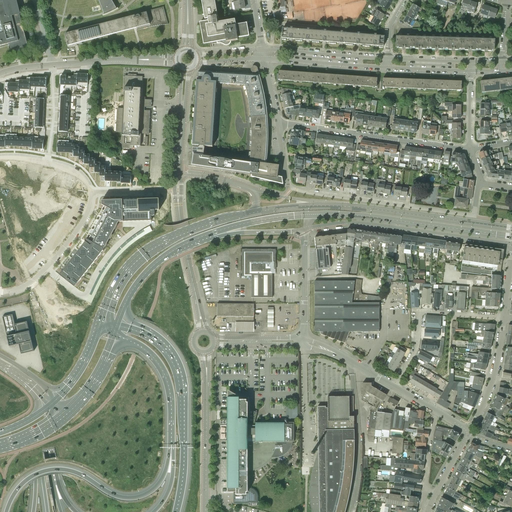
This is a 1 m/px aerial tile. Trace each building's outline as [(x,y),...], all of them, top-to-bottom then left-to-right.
[(0,0),(0,46),(9,44),(10,45),(11,51),(16,50),(21,48),(23,48),(28,46),(23,28),(18,7),(18,6),(16,0),(0,0)] [(98,0),(103,12),(104,15),(103,15),(103,16),(108,14),(113,12),(118,9),(118,8),(117,9),(115,7),(111,0),(98,0)] [(204,43),(221,40),(226,39),(226,42),(238,40),(237,37),(248,35),(246,24),(235,26),(234,20),(218,23),(217,17),(214,0),(203,2),(206,19),(208,19),(208,21),(201,23),(204,43)] [(384,0),(382,0),(379,5),(388,10),(391,4),(384,0)] [(463,11),(467,12),(471,2),(465,0),(463,0),(461,7),(460,9),(463,10),(463,11)] [(233,10),(235,10),(245,8),(244,1),(231,3),(233,10)] [(474,11),(477,4),(471,2),(467,12),(471,13),(471,12),(474,13),(474,12),(474,11)] [(410,10),(419,15),(420,16),(422,13),(421,12),(422,10),(413,4),(410,10)] [(488,16),(490,8),(483,6),(480,13),(480,15),(484,16),(484,18),(487,19),(488,16)] [(75,47),(78,46),(77,45),(80,44),(82,44),(82,43),(81,42),(136,27),(137,30),(136,30),(136,31),(137,30),(144,29),(148,28),(151,27),(156,26),(162,25),(168,25),(163,7),(164,7),(141,13),(141,14),(117,20),(114,21),(65,34),(68,46),(73,45),(73,46),(75,45),(75,47)] [(490,8),(488,16),(495,18),(497,10),(490,8)] [(372,15),(381,21),(384,15),(377,11),(376,10),(374,13),(373,13),(372,15)] [(406,16),(414,21),(415,21),(419,15),(410,10),(406,16)] [(377,26),(381,21),(372,15),(371,16),(372,16),(369,21),(377,26)] [(403,22),(410,26),(411,26),(414,21),(406,16),(403,22)] [(295,41),(299,41),(299,30),(283,29),(282,39),(282,40),(286,40),(286,39),(295,40),(295,41)] [(312,42),(315,43),(316,31),(299,30),(299,41),(302,41),(302,40),(312,41),(312,42)] [(329,44),(332,44),(333,33),(316,31),(315,43),(319,43),(319,42),(329,42),(329,44)] [(346,45),(349,45),(350,34),(333,33),(332,44),(336,44),(336,43),(346,44),(346,45)] [(363,46),(366,47),(367,35),(350,34),(349,45),(352,46),(353,44),(363,45),(363,46)] [(383,48),(383,47),(384,37),(367,35),(366,47),(369,47),(369,46),(379,46),(379,48),(383,48)] [(409,47),(412,48),(412,37),(396,37),(395,47),(398,47),(398,48),(409,49),(409,47)] [(426,48),(428,48),(429,38),(412,37),(412,48),(415,48),(415,49),(426,49),(426,48)] [(442,48),(445,49),(445,38),(429,38),(428,48),(431,48),(431,49),(442,50),(442,48)] [(458,49),(461,49),(462,39),(445,38),(445,49),(448,49),(448,50),(458,50),(458,49)] [(475,49),(478,50),(478,39),(462,39),(461,49),(464,49),(464,50),(475,51),(475,49)] [(478,39),(478,50),(481,50),(481,51),(491,51),(491,50),(494,50),(495,40),(478,39)] [(192,145),(195,146),(204,146),(205,146),(212,147),(215,106),(217,82),(220,82),(220,84),(245,85),(246,91),(247,96),(248,100),(249,106),(250,109),(250,114),(251,117),(251,123),(251,128),(251,138),(251,144),(251,150),(250,160),(252,161),(253,161),(264,162),(266,163),(267,157),(267,151),(268,144),(268,138),(268,137),(268,132),(268,127),(268,122),(267,120),(267,115),(266,110),(266,104),(265,101),(264,97),(263,92),(262,87),(262,86),(260,78),(257,68),(256,67),(255,66),(254,66),(253,66),(253,67),(252,67),(251,68),(251,69),(251,70),(251,71),(252,72),(251,75),(242,74),(198,71),(198,77),(196,77),(196,80),(192,145)] [(279,80),(298,81),(299,72),(290,72),(290,71),(289,71),(287,71),(287,72),(279,71),(279,74),(277,74),(276,82),(278,82),(279,80)] [(298,81),(318,83),(318,74),(310,73),(308,73),(307,72),(307,73),(299,72),(298,81)] [(141,133),(145,133),(148,133),(149,111),(144,111),(145,106),(147,106),(147,104),(147,102),(142,102),(142,98),(141,98),(142,78),(136,77),(137,75),(128,74),(128,77),(125,77),(125,88),(124,88),(124,92),(125,92),(124,110),(117,109),(116,110),(116,112),(117,113),(116,114),(116,116),(117,117),(116,117),(116,120),(116,124),(116,125),(115,127),(116,128),(115,128),(115,131),(116,132),(122,132),(122,148),(129,149),(129,146),(140,146),(141,133)] [(318,83),(337,84),(338,75),(330,75),(330,74),(327,74),(318,74),(318,83)] [(337,84),(357,86),(358,77),(349,76),(348,76),(347,75),(346,76),(338,75),(337,84)] [(357,86),(367,87),(376,87),(376,89),(378,89),(379,81),(377,81),(377,78),(369,78),(369,77),(366,77),(358,77),(357,86)] [(500,91),(510,90),(511,89),(511,77),(499,79),(500,91)] [(384,88),(402,88),(402,79),(394,79),(394,78),(391,78),(391,79),(383,78),(382,86),(381,86),(381,89),(383,89),(384,89),(384,88)] [(402,88),(422,89),(422,80),(414,80),(414,79),(411,79),(411,80),(402,79),(402,88)] [(481,93),(500,91),(499,79),(480,81),(481,93)] [(422,89),(441,90),(442,81),(433,80),(430,80),(422,80),(422,89)] [(442,81),(441,90),(461,91),(461,93),(463,93),(463,85),(461,85),(461,82),(453,81),(450,81),(442,81)] [(4,83),(4,88),(8,88),(8,92),(13,92),(14,83),(4,83)] [(283,102),(292,100),(291,96),(293,96),(292,89),(285,88),(281,89),(283,95),(282,95),(283,102)] [(314,103),(323,104),(324,95),(315,94),(314,103)] [(296,109),(297,109),(296,106),(293,106),(292,100),(283,102),(285,109),(285,108),(286,114),(289,115),(290,110),(293,110),(296,109)] [(418,119),(421,120),(422,109),(422,106),(414,105),(414,102),(409,102),(407,102),(406,106),(408,107),(408,104),(414,105),(413,107),(419,109),(418,119)] [(449,112),(461,112),(461,105),(452,105),(452,102),(445,102),(444,106),(449,106),(449,112)] [(331,120),(332,112),(333,109),(329,108),(329,106),(327,106),(327,103),(324,103),(323,109),(326,110),(325,119),(331,120)] [(350,115),(353,115),(354,108),(351,108),(351,109),(351,110),(345,109),(344,113),(343,122),(349,123),(350,115)] [(356,124),(362,125),(363,113),(363,112),(355,111),(353,121),(356,121),(356,124)] [(365,125),(368,125),(370,114),(363,113),(362,125),(365,125)] [(451,130),(460,130),(460,123),(452,123),(452,120),(447,120),(447,121),(445,121),(445,124),(450,124),(450,130),(451,130)] [(500,133),(507,132),(506,123),(503,124),(502,120),(498,121),(499,128),(500,133)] [(422,133),(429,134),(430,124),(427,124),(427,121),(424,121),(423,124),(422,133)] [(290,138),(302,139),(303,136),(303,131),(293,130),(291,131),(291,135),(290,138)] [(460,130),(451,130),(451,136),(453,136),(453,139),(460,139),(460,130)] [(289,145),(299,146),(302,146),(302,144),(305,144),(306,140),(302,139),(290,138),(290,142),(289,145)] [(399,153),(396,152),(397,146),(391,145),(390,153),(389,156),(399,158),(399,153)] [(250,174),(251,175),(253,161),(252,161),(252,162),(225,158),(224,158),(224,157),(223,157),(223,156),(222,156),(221,156),(220,157),(219,157),(209,156),(209,152),(209,148),(205,148),(205,146),(204,146),(195,146),(195,147),(192,147),(191,166),(239,173),(250,174)] [(404,155),(410,156),(411,148),(410,148),(410,147),(408,147),(408,148),(405,147),(404,151),(401,151),(400,160),(403,160),(404,155)] [(481,159),(493,155),(491,150),(484,152),(481,153),(479,154),(481,159)] [(443,164),(448,165),(450,152),(444,152),(443,160),(442,159),(441,164),(443,165),(443,164)] [(458,166),(467,163),(464,156),(463,154),(458,154),(457,163),(458,166)] [(495,158),(497,157),(496,154),(495,155),(493,155),(481,159),(482,163),(490,160),(493,159),(495,158)] [(294,164),(305,165),(306,163),(311,164),(311,159),(309,159),(309,158),(295,156),(294,162),(294,164)] [(282,177),(277,176),(274,175),(275,170),(277,171),(279,165),(264,163),(264,162),(253,161),(251,175),(251,177),(258,178),(258,180),(266,181),(266,180),(283,184),(282,177)] [(460,171),(469,168),(467,163),(458,166),(460,171)] [(497,179),(503,180),(505,165),(502,165),(501,170),(499,170),(497,179)] [(488,178),(497,179),(499,170),(499,166),(496,166),(496,169),(494,169),(486,172),(487,177),(488,178)] [(467,178),(472,177),(471,174),(469,168),(460,171),(461,175),(460,175),(461,178),(467,178)] [(340,183),(342,183),(343,178),(344,170),(340,170),(339,175),(335,174),(334,177),(333,186),(339,187),(340,183)] [(357,186),(360,186),(362,179),(363,172),(360,171),(359,180),(357,180),(357,182),(351,181),(349,189),(356,190),(357,186)] [(306,180),(310,181),(311,175),(311,173),(307,172),(306,175),(300,174),(299,182),(305,182),(306,180)] [(121,174),(121,183),(131,184),(131,175),(121,174)] [(323,181),(327,181),(327,178),(328,175),(324,175),(323,177),(317,176),(318,175),(317,175),(316,184),(322,185),(323,181)] [(349,189),(351,181),(351,180),(348,179),(348,181),(344,180),(345,178),(343,178),(342,183),(344,184),(343,188),(349,189)] [(462,188),(473,189),(474,181),(463,179),(462,188)] [(373,188),(377,189),(378,185),(378,183),(374,182),(374,184),(367,183),(366,191),(373,192),(373,188)] [(390,190),(394,191),(395,187),(395,185),(385,183),(385,186),(384,186),(383,194),(390,194),(390,190)] [(8,187),(0,190),(0,191),(1,195),(11,191),(9,187),(8,187)] [(401,188),(400,196),(407,197),(407,193),(411,193),(412,188),(408,187),(408,189),(401,188)] [(473,189),(462,188),(460,187),(457,187),(454,206),(467,208),(468,200),(471,199),(473,189)] [(11,191),(1,195),(3,199),(12,196),(11,191)] [(80,194),(76,201),(82,203),(85,196),(80,194)] [(159,199),(122,200),(123,222),(151,221),(151,216),(152,216),(153,216),(154,216),(154,215),(155,215),(155,214),(155,211),(159,210),(159,199)] [(102,210),(86,240),(102,252),(103,250),(119,222),(123,222),(122,200),(102,201),(102,205),(106,207),(104,211),(102,210)] [(16,210),(7,213),(9,218),(18,214),(16,210)] [(20,219),(10,222),(12,227),(20,224),(21,223),(20,219)] [(354,242),(356,230),(348,229),(347,234),(346,242),(354,243),(354,242)] [(359,239),(361,240),(362,231),(356,230),(354,242),(358,243),(359,239)] [(369,243),(369,239),(370,232),(362,231),(361,240),(361,242),(369,243)] [(347,234),(335,235),(331,235),(325,236),(324,236),(320,236),(315,237),(316,246),(318,269),(324,269),(328,268),(326,245),(332,245),(336,244),(336,247),(345,246),(346,242),(347,234)] [(390,235),(388,250),(387,253),(388,253),(388,252),(394,253),(394,249),(396,249),(397,245),(400,245),(401,236),(390,235)] [(404,250),(410,251),(412,237),(406,236),(402,235),(401,236),(400,245),(405,246),(404,250)] [(424,254),(424,250),(426,239),(418,237),(417,246),(419,246),(419,253),(424,254)] [(59,275),(75,287),(102,252),(86,240),(86,239),(85,240),(85,241),(62,271),(59,274),(59,275)] [(431,248),(432,248),(434,240),(426,239),(424,250),(431,251),(432,249),(431,249),(431,248)] [(439,249),(446,250),(447,242),(446,242),(446,241),(440,241),(439,249)] [(453,243),(451,254),(450,260),(449,260),(449,264),(457,265),(458,262),(455,261),(453,261),(453,257),(454,257),(455,256),(456,255),(456,252),(459,252),(460,244),(453,243)] [(492,275),(491,274),(492,271),(500,272),(504,250),(464,245),(461,272),(481,275),(481,274),(492,275)] [(345,247),(343,257),(341,274),(348,275),(349,269),(350,269),(352,258),(353,248),(345,247)] [(272,274),(275,274),(276,249),(242,249),(242,278),(251,278),(251,298),(268,298),(268,299),(269,299),(269,298),(272,298),(272,274)] [(32,264),(24,267),(26,273),(34,270),(32,264)] [(488,288),(500,289),(500,282),(477,280),(476,284),(485,285),(489,285),(488,288)] [(349,332),(379,332),(379,303),(352,303),(355,281),(315,281),(314,332),(320,332),(320,334),(345,343),(349,332)] [(421,305),(430,305),(431,297),(433,297),(433,293),(431,293),(431,289),(423,288),(421,305)] [(361,301),(362,294),(361,290),(355,289),(353,301),(361,301)] [(458,292),(456,311),(463,311),(465,293),(458,292)] [(485,300),(499,301),(500,293),(480,292),(480,296),(485,296),(485,300)] [(37,299),(31,301),(35,316),(41,315),(37,299)] [(226,322),(254,322),(254,304),(217,304),(217,316),(226,316),(226,322)] [(29,331),(27,321),(15,324),(13,315),(2,317),(9,347),(19,344),(20,349),(21,354),(34,351),(32,341),(29,331)] [(424,328),(440,329),(440,321),(425,320),(424,328)] [(236,325),(235,332),(254,332),(254,325),(254,322),(236,322),(236,325)] [(474,330),(481,331),(493,332),(495,325),(475,323),(474,330)] [(433,334),(439,334),(439,330),(422,329),(422,334),(428,334),(428,338),(432,338),(433,334)] [(438,342),(421,341),(421,348),(437,350),(438,342)] [(481,346),(481,349),(490,350),(491,344),(476,342),(474,342),(468,342),(467,349),(476,350),(476,346),(481,346)] [(395,353),(402,357),(405,353),(404,352),(405,350),(400,346),(398,349),(395,353)] [(430,361),(432,356),(420,350),(418,355),(420,356),(419,358),(424,361),(425,359),(430,361)] [(392,358),(399,362),(402,357),(395,353),(392,358)] [(477,364),(486,365),(488,359),(468,356),(463,355),(463,358),(478,360),(477,364)] [(390,363),(396,367),(399,362),(392,358),(390,363)] [(396,367),(390,363),(387,368),(394,372),(396,367)] [(482,386),(482,385),(483,378),(480,377),(481,374),(478,373),(472,372),(471,376),(474,377),(472,384),(482,386)] [(510,379),(509,384),(511,384),(511,373),(511,374),(503,372),(502,378),(510,379)] [(409,382),(414,385),(418,378),(414,375),(414,374),(412,373),(409,378),(411,379),(409,382)] [(414,385),(419,388),(423,381),(418,378),(414,385)] [(419,388),(424,391),(428,384),(423,381),(419,388)] [(453,382),(449,382),(442,393),(439,398),(442,399),(445,401),(447,402),(449,397),(448,397),(448,396),(451,390),(454,391),(459,382),(453,382)] [(457,401),(474,408),(480,395),(468,390),(468,391),(463,391),(464,387),(464,383),(459,382),(458,390),(458,393),(458,398),(455,397),(454,400),(454,401),(455,401),(455,403),(457,403),(457,401)] [(498,392),(502,393),(510,395),(511,395),(511,388),(511,389),(511,390),(505,388),(506,383),(500,382),(498,392)] [(389,431),(375,429),(377,412),(378,410),(386,395),(371,386),(371,383),(363,383),(363,388),(360,391),(362,401),(366,403),(363,406),(367,408),(366,410),(370,415),(367,435),(368,440),(373,441),(374,436),(376,436),(389,437),(389,431)] [(424,391),(428,393),(432,386),(428,384),(424,391)] [(437,389),(432,386),(428,393),(433,396),(434,395),(436,397),(440,391),(437,389)] [(276,442),(287,442),(287,434),(288,434),(288,432),(289,423),(255,422),(255,426),(250,425),(247,425),(247,402),(246,402),(246,400),(238,400),(238,398),(238,396),(228,390),(228,492),(236,492),(236,495),(238,494),(246,495),(248,495),(249,470),(253,470),(258,468),(263,465),(268,462),(272,457),(274,452),(276,447),(276,442)] [(506,407),(507,407),(510,403),(507,402),(506,403),(504,401),(505,399),(500,396),(497,395),(494,400),(506,407)] [(354,456),(354,451),(354,446),(354,441),(353,396),(346,396),(327,397),(328,406),(326,406),(326,405),(318,405),(318,452),(318,453),(317,455),(315,460),(313,467),(312,469),(312,472),(311,479),(310,485),(309,491),(309,494),(309,498),(310,502),(310,506),(311,508),(312,510),(312,511),(345,511),(347,506),(348,501),(349,495),(350,490),(351,485),(352,477),(353,467),(354,462),(354,456)] [(394,410),(394,409),(398,402),(392,399),(390,398),(387,402),(386,405),(394,410)] [(492,412),(501,417),(505,409),(506,407),(494,400),(491,406),(494,408),(492,412)] [(289,405),(289,419),(298,418),(298,405),(289,405)] [(402,431),(403,427),(405,417),(408,417),(410,411),(410,408),(405,407),(405,411),(394,409),(394,410),(391,414),(390,429),(402,431)] [(408,417),(412,418),(412,417),(418,419),(418,418),(423,419),(424,411),(419,410),(419,411),(417,410),(417,412),(410,411),(408,417)] [(501,417),(492,412),(489,410),(484,418),(492,422),(494,418),(496,419),(497,417),(504,421),(505,419),(501,417)] [(390,431),(390,429),(391,414),(377,412),(375,429),(389,431),(390,431)] [(416,427),(416,429),(423,430),(424,428),(422,428),(424,420),(412,418),(408,417),(405,417),(403,427),(402,431),(404,431),(405,428),(408,429),(408,428),(409,423),(414,424),(414,427),(416,427)] [(489,427),(498,431),(499,429),(493,426),(494,423),(492,422),(484,418),(482,423),(489,427)] [(499,432),(498,431),(489,427),(482,423),(479,428),(491,434),(492,431),(494,432),(494,433),(497,434),(499,432)] [(448,437),(456,441),(459,435),(458,433),(452,430),(436,426),(433,440),(440,441),(441,438),(442,438),(443,432),(443,433),(444,431),(447,432),(445,436),(448,438),(448,437)] [(412,429),(408,429),(405,428),(404,431),(413,433),(412,436),(416,436),(422,437),(421,439),(416,439),(415,446),(425,447),(426,440),(424,440),(425,437),(428,437),(429,431),(423,431),(423,430),(416,429),(415,429),(412,429)] [(497,441),(498,437),(493,436),(494,435),(491,434),(479,428),(478,431),(478,433),(484,437),(497,441)] [(403,454),(403,450),(403,445),(403,442),(403,438),(393,437),(392,453),(403,454)] [(442,451),(448,455),(452,447),(444,442),(440,441),(433,440),(432,451),(440,455),(442,453),(442,451)] [(484,451),(485,448),(472,443),(471,444),(468,448),(481,452),(482,451),(484,451)] [(466,452),(481,458),(484,453),(481,452),(468,448),(466,452)] [(481,458),(466,452),(465,455),(463,458),(478,465),(479,462),(480,461),(481,458)] [(394,467),(413,468),(414,461),(410,461),(406,460),(406,459),(391,458),(390,466),(394,466),(394,467)] [(460,464),(468,468),(469,465),(471,466),(470,467),(475,470),(478,465),(463,458),(460,464)] [(414,468),(413,473),(420,474),(420,469),(423,470),(425,462),(424,461),(415,461),(414,461),(413,468),(414,468)] [(460,464),(458,467),(456,470),(467,476),(472,478),(475,472),(468,468),(460,464)] [(453,476),(461,480),(463,481),(464,481),(465,479),(467,476),(464,475),(456,470),(453,476)] [(421,483),(422,477),(404,474),(404,472),(396,471),(394,482),(402,484),(403,479),(421,483)] [(450,482),(458,486),(460,487),(461,485),(463,481),(461,480),(453,476),(450,482)] [(447,487),(455,492),(458,486),(450,482),(447,487)] [(444,493),(452,497),(459,501),(461,495),(460,495),(460,494),(455,492),(447,487),(444,493)] [(418,497),(411,496),(410,502),(409,502),(409,507),(417,508),(418,497)] [(500,501),(499,503),(505,506),(506,504),(511,506),(511,504),(511,499),(506,496),(503,502),(500,501)] [(440,502),(453,509),(454,507),(455,508),(456,505),(442,497),(440,502)] [(458,511),(453,509),(440,502),(437,507),(446,511),(458,511)]
